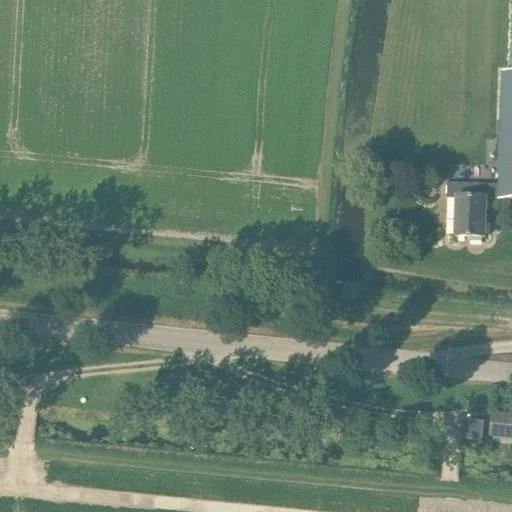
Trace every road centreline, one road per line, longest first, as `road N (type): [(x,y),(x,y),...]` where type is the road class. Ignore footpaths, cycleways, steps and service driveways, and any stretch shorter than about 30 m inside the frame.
road 1 (track): [(17,489),(29,398),(38,385),(60,375),(186,360),(207,343),(223,365),(254,379),(346,405),(454,420),(448,491)]
road 2 (track): [(0,447),(511,498)]
road 3 (tertiary): [(511,373),(0,323)]
road 4 (track): [(345,0),(324,191),(300,231),(313,300),(353,315),(511,324)]
road 5 (track): [(0,229),(302,258)]
road 6 (track): [(0,488),(250,511)]
